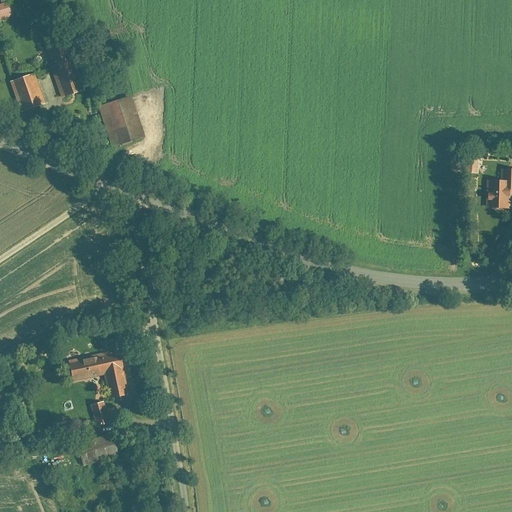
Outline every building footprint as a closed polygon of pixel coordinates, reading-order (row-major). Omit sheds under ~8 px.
[(0,5),(0,22),(14,18),(10,3),(0,5)] [(44,46),(59,97),(82,90),(67,40),(44,46)] [(8,77),(18,111),(37,106),(28,72),(8,77)] [(129,95),(95,107),(109,146),(143,134),(129,95)] [(483,182),(484,209),(509,209),(508,193),(511,192),(511,169),(501,170),(501,182),(483,182)] [(121,394),(117,375),(123,374),(118,349),(65,360),(70,385),(96,379),(100,398),(121,394)] [(85,407),(91,431),(109,426),(103,402),(85,407)] [(78,446),(84,466),(118,456),(112,436),(78,446)]
